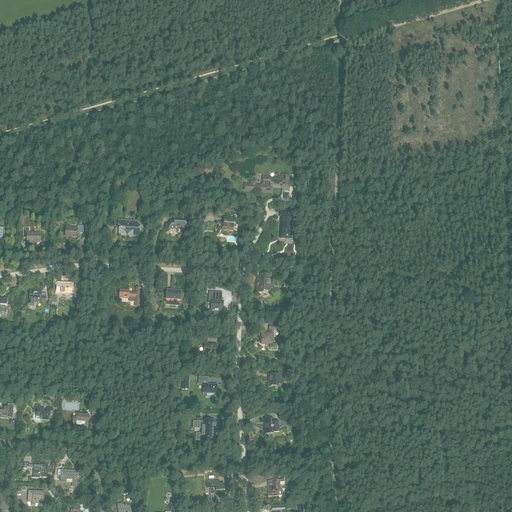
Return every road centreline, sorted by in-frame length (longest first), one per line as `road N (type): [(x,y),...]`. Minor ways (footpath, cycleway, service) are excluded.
road 1 (track): [(341,40),(323,389),(338,511)]
road 2 (track): [(341,40),(0,138)]
road 3 (unclassified): [(241,273),(90,264),(0,276)]
road 4 (unclassified): [(248,511),(236,368),(241,273)]
road 5 (track): [(485,0),(341,40)]
road 6 (unclassified): [(103,511),(89,447),(8,443)]
